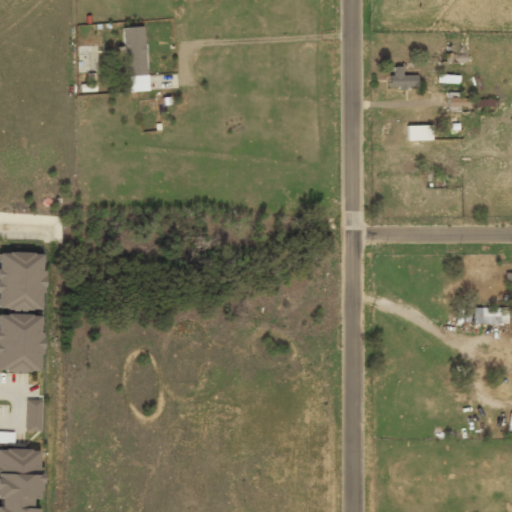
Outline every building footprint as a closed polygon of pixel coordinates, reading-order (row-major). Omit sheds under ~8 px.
[(143,28),(122,29),(126,94),(147,92),(143,28)] [(390,68),(390,87),(416,87),(416,76),(402,76),(402,68),(390,68)] [(467,106),(467,97),(446,98),(446,107),(467,106)] [(430,126),(406,126),(406,142),(431,141),(430,126)] [(0,308),(40,308),(40,254),(0,254),(0,308)] [(473,309),(473,325),(506,325),(506,309),(473,309)] [(0,371),(39,371),(39,315),(0,315),(0,371)] [(40,400),(24,399),(24,431),(39,432),(40,400)] [(0,451),(0,511),(35,511),(37,451),(0,451)]
